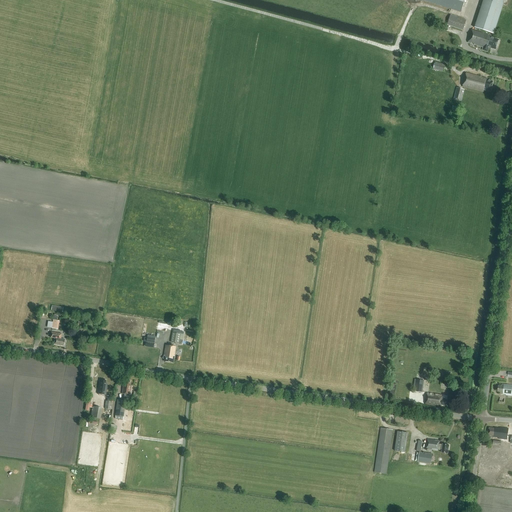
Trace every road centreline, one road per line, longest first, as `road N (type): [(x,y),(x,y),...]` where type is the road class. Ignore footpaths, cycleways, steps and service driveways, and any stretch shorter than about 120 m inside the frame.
road 1 (tertiary): [(482,419),(191,378)]
road 2 (unclassified): [(482,419),(511,208)]
road 3 (tertiary): [(191,378),(0,348)]
road 4 (unclassified): [(191,378),(176,511)]
